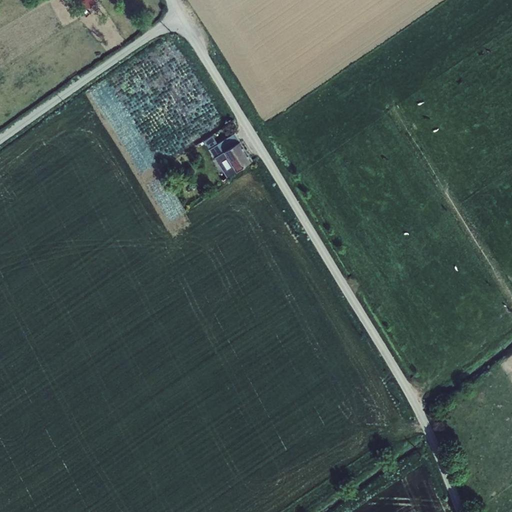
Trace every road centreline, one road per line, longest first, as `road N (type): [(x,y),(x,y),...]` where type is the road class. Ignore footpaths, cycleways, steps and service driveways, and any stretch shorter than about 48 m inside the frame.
road 1 (unclassified): [(178,14),(404,385),(460,511)]
road 2 (unclassified): [(0,139),(178,14)]
